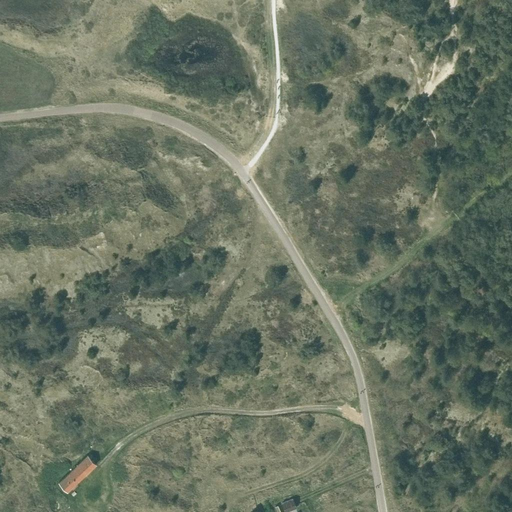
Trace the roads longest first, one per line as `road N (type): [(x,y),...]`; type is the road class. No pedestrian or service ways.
road 1 (unclassified): [(382,511),(348,348),(230,158),(180,125),(124,109),(0,118)]
road 2 (track): [(364,409),(200,410),(130,436),(109,454)]
road 3 (track): [(327,310),(441,226)]
